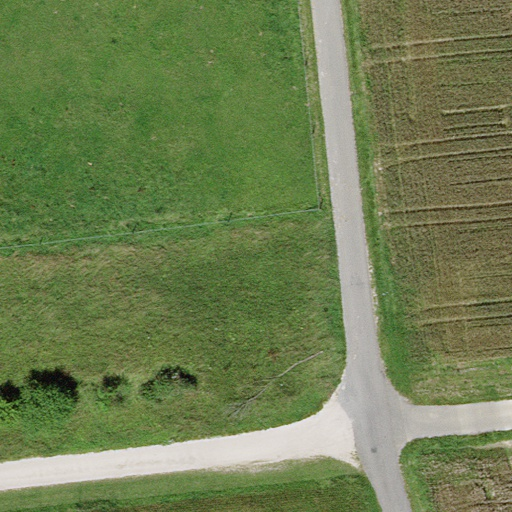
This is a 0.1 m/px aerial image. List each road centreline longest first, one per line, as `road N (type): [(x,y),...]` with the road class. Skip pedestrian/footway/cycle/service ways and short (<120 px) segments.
road 1 (track): [(387,415),(341,0)]
road 2 (track): [(387,415),(0,461)]
road 3 (track): [(387,415),(511,402)]
